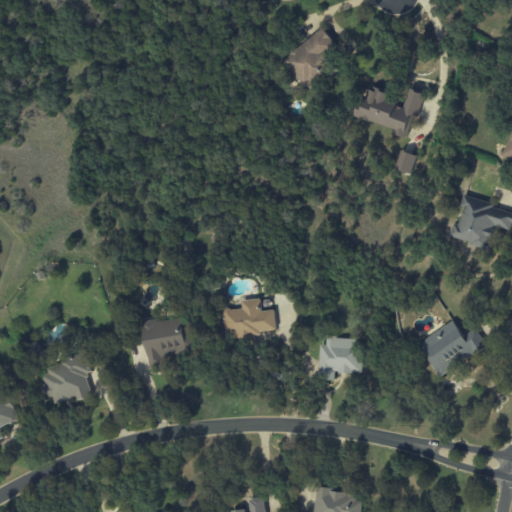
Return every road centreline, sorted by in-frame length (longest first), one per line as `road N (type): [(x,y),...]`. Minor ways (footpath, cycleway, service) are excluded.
road 1 (residential): [(0,493),(149,436),(283,430),(381,441)]
road 2 (residential): [(381,441),(511,481)]
road 3 (residential): [(511,461),(381,441)]
